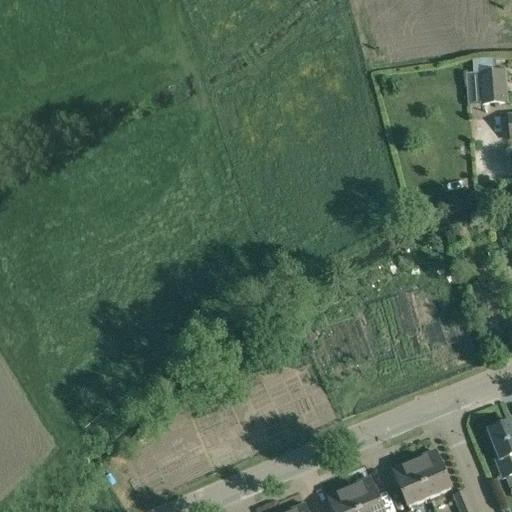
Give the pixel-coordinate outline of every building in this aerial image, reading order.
[(505,72),(479,73),(481,107),(507,106),(505,72)] [(511,423),(490,433),(501,461),(497,462),(504,479),(511,476),(511,423)] [(436,453),(415,462),(430,500),(452,491),(436,453)] [(409,509),(430,500),(415,462),(393,470),(409,509)] [(384,511),(371,480),(349,489),(358,511),(384,511)] [(333,511),(358,511),(349,489),(328,497),(333,511)] [(473,511),(466,492),(454,497),(460,511),(473,511)]
